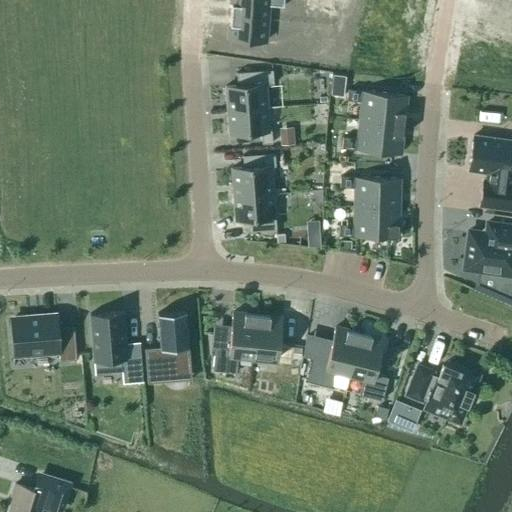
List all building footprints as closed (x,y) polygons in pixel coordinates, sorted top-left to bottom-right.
[(230,0),(231,3),(230,13),(266,15),(267,0),(230,0)] [(382,3),(377,31),(415,38),(420,11),(382,3)] [(228,30),(228,37),(264,41),(266,15),(230,13),(229,22),(228,30)] [(377,31),(371,59),(409,66),(415,38),(377,31)] [(226,110),(267,107),(265,84),(272,83),(272,70),(236,72),(237,86),(225,86),(226,110)] [(359,122),(402,126),(405,98),(346,93),(345,102),(361,104),(359,122)] [(268,130),(267,107),(226,110),(228,134),(260,132),(261,144),(271,143),(270,130),(268,130)] [(399,154),(402,126),(359,122),(357,141),(342,139),(341,149),(399,154)] [(293,133),(280,134),(280,145),(294,144),(293,133)] [(511,140),(471,135),(466,172),(485,174),(484,179),(481,178),(477,208),(511,212),(511,140)] [(231,169),(232,194),(273,191),(271,167),(275,166),(274,154),(242,156),(243,168),(231,169)] [(397,209),(398,181),(339,180),(339,189),(355,190),(355,208),(397,209)] [(275,229),(273,191),(232,194),(234,220),(246,219),(247,231),(275,229)] [(396,237),(397,209),(355,208),(354,227),(338,226),(338,236),(396,237)] [(511,225),(487,222),(486,229),(481,233),(468,231),(463,269),(511,275),(511,225)] [(284,234),(276,234),(276,243),(284,243),(284,234)] [(338,241),(338,250),(350,250),(351,241),(338,241)] [(495,278),(479,276),(477,291),(492,297),(495,278)] [(184,309),(156,311),(159,345),(144,347),(147,381),(164,380),(163,370),(189,368),(184,309)] [(122,312),(89,314),(93,362),(120,360),(122,384),(142,382),(139,342),(125,344),(122,312)] [(237,355),(252,357),(256,315),(232,313),(228,348),(214,347),(212,370),(235,373),(237,355)] [(277,359),(281,318),(256,315),(252,357),(277,359)] [(57,316),(9,320),(12,354),(58,350),(59,361),(76,360),(73,327),(58,328),(57,316)] [(320,366),(343,372),(352,331),(329,326),(320,366)] [(358,333),(348,374),(362,377),(358,395),(381,401),(387,377),(374,374),(382,339),(358,333)] [(452,404),(464,409),(479,373),(456,363),(454,369),(442,365),(437,377),(431,374),(432,372),(417,366),(406,394),(420,400),(422,395),(429,398),(425,406),(447,415),(452,404)] [(377,406),(374,416),(385,419),(387,408),(377,406)] [(13,497),(8,511),(42,511),(44,507),(60,511),(70,482),(37,472),(32,489),(15,484),(11,497),(13,497)]
